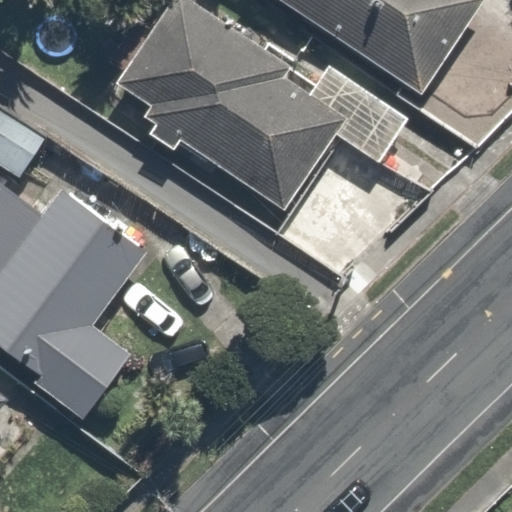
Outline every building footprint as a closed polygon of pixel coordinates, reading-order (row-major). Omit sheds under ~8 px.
[(356,98),(187,0),(154,0),(109,79),(143,99),(128,124),(185,158),(195,141),(296,200),(356,98)] [(284,0),(398,78),(450,0),(284,0)] [(0,93),(0,158),(21,174),(52,131),(0,93)] [(45,208),(0,175),(0,336),(96,406),(141,344),(92,309),(139,243),(60,186),(45,208)] [(0,408),(12,390),(0,382),(0,408)]
